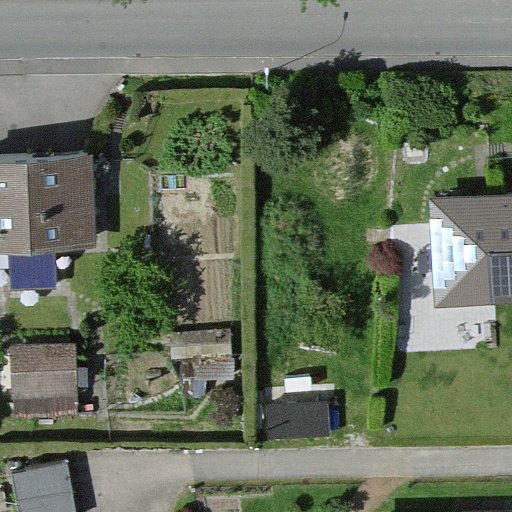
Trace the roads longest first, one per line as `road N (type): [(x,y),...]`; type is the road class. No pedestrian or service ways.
road 1 (unclassified): [(0,31),(511,27)]
road 2 (residential): [(97,470),(511,461)]
